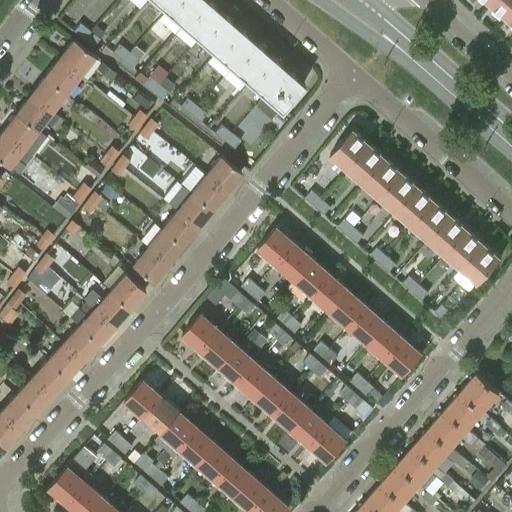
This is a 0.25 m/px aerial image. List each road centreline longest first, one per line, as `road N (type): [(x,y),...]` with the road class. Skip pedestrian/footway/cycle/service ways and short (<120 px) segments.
road 1 (residential): [(351,72),(207,258),(0,481)]
road 2 (residential): [(315,511),(511,290)]
road 3 (residential): [(511,213),(351,72)]
road 4 (tertiary): [(319,0),(422,69)]
